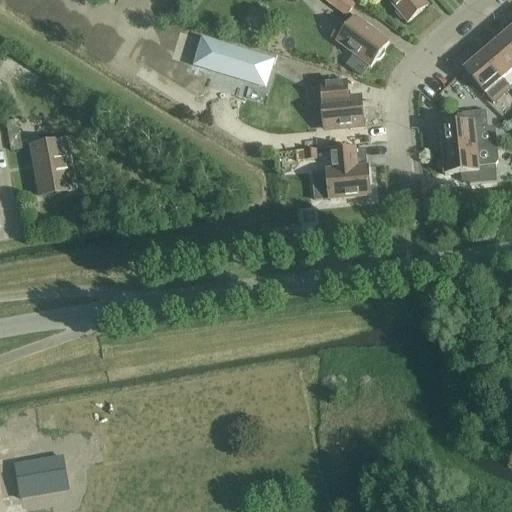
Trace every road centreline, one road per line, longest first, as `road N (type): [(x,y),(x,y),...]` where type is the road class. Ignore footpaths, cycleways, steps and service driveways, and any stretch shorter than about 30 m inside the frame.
road 1 (tertiary): [(0,330),(511,248)]
road 2 (residential): [(488,0),(422,56),(396,91),(404,196)]
